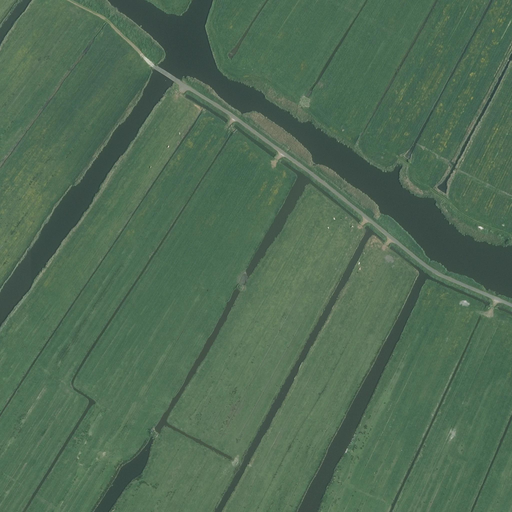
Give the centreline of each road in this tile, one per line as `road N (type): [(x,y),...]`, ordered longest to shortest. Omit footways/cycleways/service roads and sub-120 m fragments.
road 1 (track): [(352,138),(392,154),(475,223),(511,237)]
road 2 (track): [(357,116),(352,138),(271,82),(238,72),(221,51)]
